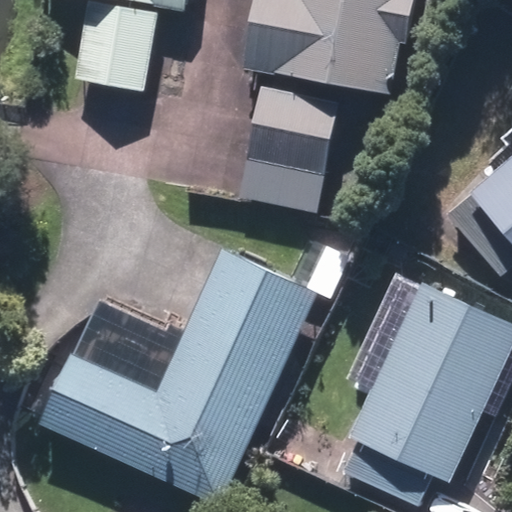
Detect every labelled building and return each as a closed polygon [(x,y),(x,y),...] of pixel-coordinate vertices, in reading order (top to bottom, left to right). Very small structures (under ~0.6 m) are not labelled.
[(98,77),(144,85),(158,7),(110,0),(98,77)] [(260,0),(252,64),(396,85),(408,0),(260,0)] [(250,158),(328,174),(342,104),(264,89),(250,158)] [(511,160),(475,192),(511,234),(511,160)] [(47,427),(225,506),(320,293),(227,251),(163,395),(78,357),(47,427)] [(349,472),(424,506),(438,475),(455,482),(511,356),(511,323),(426,284),(355,440),(362,443),(349,472)]
